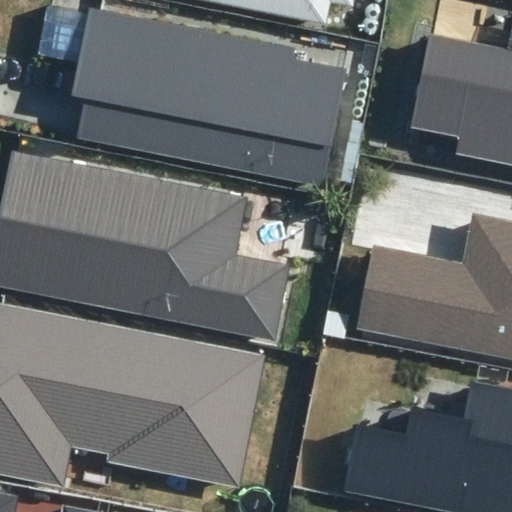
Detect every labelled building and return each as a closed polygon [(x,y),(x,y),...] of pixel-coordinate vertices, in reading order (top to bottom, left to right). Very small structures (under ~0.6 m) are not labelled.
[(197,0),(328,27),(332,5),(355,9),(356,0),(197,0)] [(79,137),(322,185),(346,68),(294,58),(296,48),(89,7),(72,95),(87,98),(79,137)] [(511,14),(505,47),(430,32),(411,127),(459,137),(456,153),(511,163),(511,14)] [(14,150),(0,218),(0,286),(273,341),(288,267),(235,257),(247,197),(14,150)] [(359,328),(511,357),(511,221),(475,214),(465,264),(375,246),(359,328)] [(239,488),(265,354),(0,302),(0,475),(66,488),(74,448),(106,455),(105,462),(239,488)] [(345,492),(450,511),(511,511),(511,389),(473,382),(465,420),(412,409),(406,435),(358,426),(345,492)] [(0,511),(94,511),(63,505),(61,511),(15,511),(18,497),(0,493),(0,511)]
